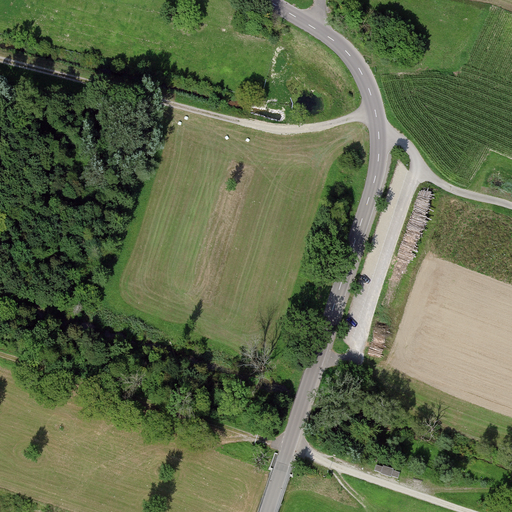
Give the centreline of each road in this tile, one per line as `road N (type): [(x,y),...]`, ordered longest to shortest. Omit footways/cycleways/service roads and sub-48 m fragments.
road 1 (tertiary): [(268,0),(332,39),(360,69),(376,111),(379,161),(267,511)]
road 2 (track): [(376,111),(314,127),(256,125),(0,59)]
road 3 (track): [(0,355),(288,449)]
road 4 (track): [(467,511),(288,449)]
road 5 (track): [(511,205),(447,187),(403,141),(379,138)]
